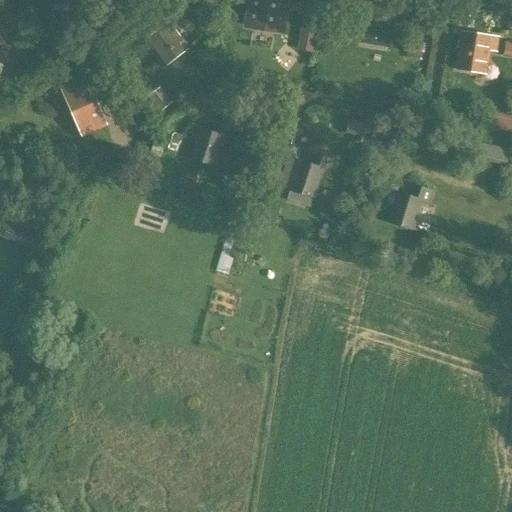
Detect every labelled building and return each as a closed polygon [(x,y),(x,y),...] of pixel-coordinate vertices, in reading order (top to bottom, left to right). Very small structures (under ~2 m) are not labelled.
[(248,0),(245,23),(278,28),(282,0),(281,0),(248,0)] [(356,42),(386,48),(391,18),(361,13),(356,42)] [(303,14),(298,50),(313,52),(319,16),(303,14)] [(187,44),(169,21),(142,40),(160,64),(187,44)] [(497,39),(461,34),(456,69),(483,74),(487,50),(495,51),(497,39)] [(43,47),(26,60),(34,71),(51,58),(43,47)] [(84,81),(61,92),(81,136),(104,125),(104,124),(92,98),(84,81)] [(482,126),(511,133),(511,116),(486,110),(482,126)] [(189,159),(215,167),(224,139),(230,140),(235,124),(218,120),(214,131),(198,127),(189,159)] [(490,160),(509,161),(509,148),(490,147),(490,160)] [(332,157),(317,153),(313,162),(298,157),(287,190),(313,201),(322,172),(328,172),(332,157)] [(407,195),(396,191),(386,222),(413,232),(422,202),(427,204),(431,188),(412,182),(407,195)] [(18,243),(31,249),(37,236),(24,230),(18,243)]
